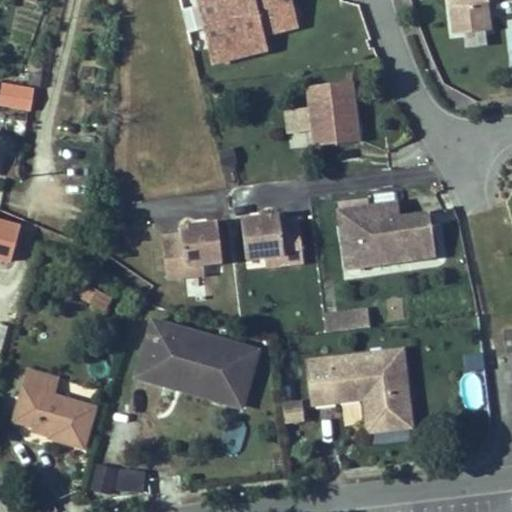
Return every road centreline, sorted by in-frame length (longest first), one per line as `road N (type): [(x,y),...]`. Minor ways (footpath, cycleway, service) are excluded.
road 1 (residential): [(215,511),(511,473)]
road 2 (residential): [(439,132),(489,210),(511,309)]
road 3 (residential): [(39,148),(71,0)]
road 4 (residential): [(385,0),(401,58),(439,132)]
